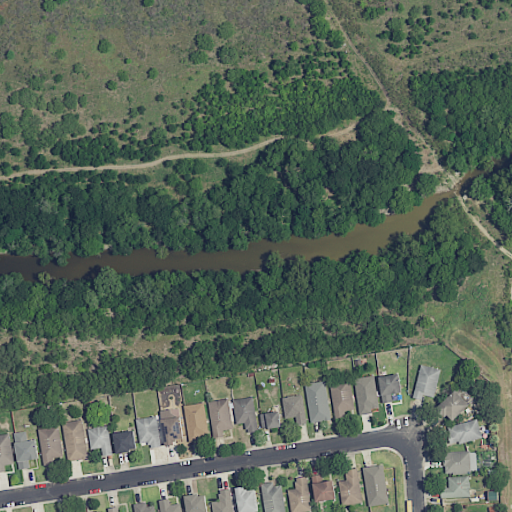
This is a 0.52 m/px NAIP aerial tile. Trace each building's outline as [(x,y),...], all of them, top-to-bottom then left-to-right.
[(441,370),(421,365),(413,397),(424,400),(425,395),(434,397),(441,370)] [(391,394),(401,393),(399,374),(379,376),(382,403),(392,402),(391,394)] [(359,415),(372,414),(372,409),(378,408),(375,376),(355,378),(359,415)] [(345,417),(344,411),(355,409),(349,379),(329,383),(336,419),(345,417)] [(330,420),(326,381),(306,383),(310,422),(330,420)] [(436,408),(449,423),(469,406),(455,390),(436,408)] [(305,424),(304,395),(283,397),(284,418),(295,418),(295,425),(305,424)] [(235,424),(246,423),(247,432),(257,431),(254,398),(233,399),(235,424)] [(224,430),(232,429),(230,399),(210,400),(212,437),(224,437),(224,430)] [(208,438),(205,403),(185,405),(188,440),(208,438)] [(183,439),(181,417),(173,418),(172,409),(161,411),(165,446),(175,445),(174,440),(183,439)] [(261,428),(281,427),(280,412),(260,413),(261,428)] [(162,446),(157,416),(136,419),(140,445),(149,443),(150,448),(162,446)] [(67,461),(87,459),(84,420),(63,422),(67,461)] [(450,445),(482,439),(478,420),(446,426),(450,445)] [(101,456),(111,455),(110,426),(89,427),(90,449),(101,449),(101,456)] [(42,466),(54,465),(53,457),(62,456),(60,427),(40,429),(42,466)] [(113,434),(117,454),(137,450),(133,430),(113,434)] [(38,459),(36,440),(27,441),(26,431),(15,433),(19,469),(30,468),(29,460),(38,459)] [(0,472),(5,472),(4,466),(15,464),(9,434),(0,435),(0,472)] [(476,451),(444,452),(445,473),(477,472),(476,451)] [(364,467),(367,506),(387,504),(384,465),(364,467)] [(347,480),(338,482),(342,506),(363,503),(357,468),(345,470),(347,480)] [(313,475),(314,501),(335,500),(334,480),(323,481),(323,475),(313,475)] [(441,498),(470,497),(470,476),(448,477),(448,488),(441,488),(441,498)] [(289,489),(290,511),(309,511),(311,511),(308,477),(295,478),(296,489),(289,489)] [(285,511),(282,483),(262,485),(264,511),(285,511)] [(258,511),(256,490),(245,491),(245,487),(236,488),(237,511),(258,511)] [(212,502),(213,511),(233,511),(231,489),(220,490),(221,501),(212,502)] [(186,511),(207,511),(205,494),(184,497),(186,511)] [(181,511),(180,503),(170,505),(169,499),(159,500),(160,511),(181,511)] [(134,511),(155,511),(154,506),(147,507),(146,502),(133,504),(134,511)]
